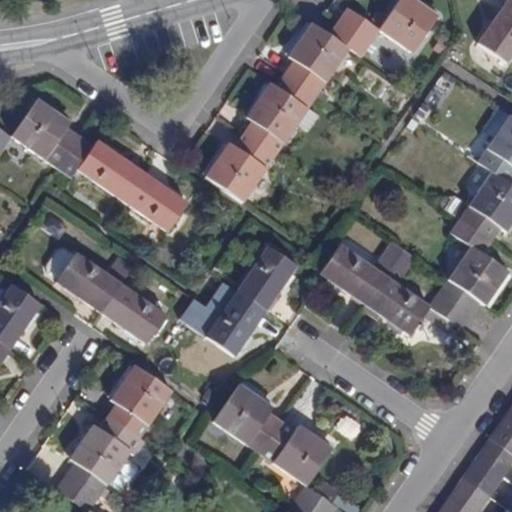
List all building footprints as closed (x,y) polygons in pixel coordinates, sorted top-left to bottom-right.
[(412,0),(398,0),(377,31),(410,54),(437,16),(412,0)] [(504,66),(511,54),(511,2),(508,0),(505,0),(474,44),(504,66)] [(368,45),(377,31),(345,8),(335,22),(368,45)] [(335,22),(326,35),(348,50),(359,58),(368,45),(335,22)] [(315,97),(348,50),(326,35),(309,23),(285,58),(291,61),(281,74),(315,97)] [(281,74),(272,88),(306,111),(315,97),(281,74)] [(248,123),(239,135),(274,158),(295,127),(306,111),(272,88),(267,84),(244,118),(248,123)] [(12,137),(55,169),(78,137),(65,128),(70,122),(37,100),(12,137)] [(317,118),(306,111),(295,127),(305,134),(317,118)] [(511,119),(507,116),(474,163),(489,173),(508,186),(511,179),(511,119)] [(12,137),(0,128),(0,152),(1,153),(12,137)] [(226,143),(202,178),(242,205),(274,158),(239,135),(231,147),(226,143)] [(92,147),(78,137),(55,169),(69,179),(75,171),(92,147)] [(141,173),(96,141),(92,147),(75,171),(121,203),(141,173)] [(186,205),(141,173),(121,203),(165,234),(186,205)] [(489,173),(467,206),(452,195),(442,209),(457,219),(491,242),(498,230),(505,234),(511,222),(511,189),(508,186),(489,173)] [(468,248),(446,281),(478,304),(484,307),(507,273),(481,256),(491,242),(457,219),(447,234),(468,248)] [(318,276),(363,307),(384,277),(339,245),(318,276)] [(265,247),(234,293),(264,313),(295,268),(265,247)] [(101,316),(121,286),(75,254),(73,257),(65,251),(57,254),(46,265),(49,275),(57,280),(55,284),(101,316)] [(407,338),(428,307),(384,277),(363,307),(407,338)] [(470,316),(478,304),(446,281),(438,293),(470,316)] [(9,285),(0,298),(0,346),(9,352),(40,307),(9,285)] [(165,316),(121,286),(101,316),(145,346),(165,316)] [(233,357),(264,313),(234,293),(203,337),(233,357)] [(460,329),(470,316),(438,293),(428,307),(460,329)] [(0,346),(0,364),(9,352),(0,346)] [(114,405),(105,418),(138,441),(171,393),(132,367),(108,401),(114,405)] [(214,423),(260,455),(282,423),(268,414),(272,408),(239,386),(214,423)] [(511,426),(511,403),(501,419),(511,426)] [(352,441),(362,427),(345,414),(335,429),(352,441)] [(106,487),(138,441),(105,418),(97,430),(91,427),(67,461),(73,465),(106,487)] [(511,454),(511,426),(501,419),(488,438),(511,454)] [(260,455),(305,486),(330,449),(297,426),(293,432),(282,423),(260,455)] [(502,478),(511,462),(511,454),(488,438),(474,458),(502,478)] [(489,497),(502,478),(474,458),(461,477),(489,497)] [(73,465),(64,478),(97,500),(106,487),(73,465)] [(469,511),(478,511),(489,497),(461,477),(447,497),(469,511)] [(64,478),(54,493),(83,511),(88,511),(97,500),(64,478)] [(314,511),(335,511),(338,508),(305,486),(296,499),(314,511)] [(469,511),(447,497),(436,511),(469,511)] [(314,511),(296,499),(287,511),(314,511)]
